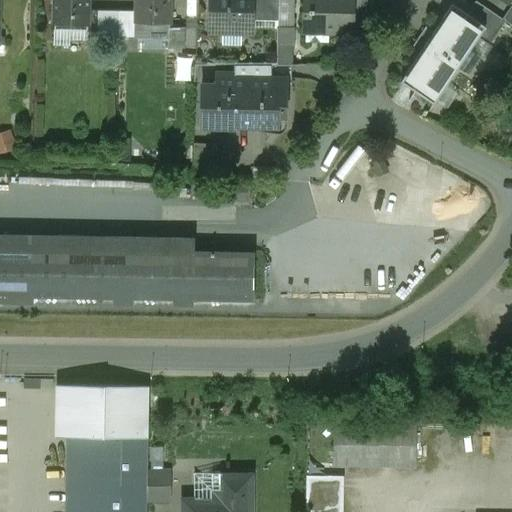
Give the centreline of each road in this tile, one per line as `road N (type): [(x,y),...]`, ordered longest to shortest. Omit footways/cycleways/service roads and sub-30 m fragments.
road 1 (residential): [(511,235),(423,316),(357,347),(265,356),(0,353)]
road 2 (residential): [(511,186),(354,98)]
